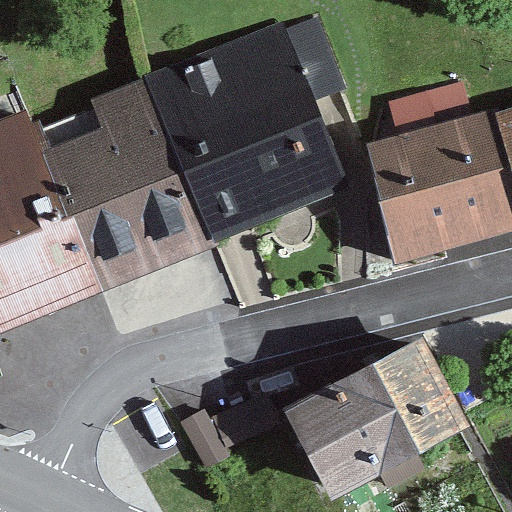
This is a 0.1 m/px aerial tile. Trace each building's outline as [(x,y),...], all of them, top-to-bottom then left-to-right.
[(137,79),(202,245),(345,190),(280,24),(137,79)] [(90,290),(202,245),(137,79),(83,100),(88,111),(26,136),(90,290)] [(511,232),(511,104),(478,116),(510,227),(511,232)] [(383,265),(510,227),(478,116),(475,110),(348,148),(383,265)] [(0,120),(0,327),(90,290),(26,136),(17,114),(0,120)] [(313,502),(454,428),(406,336),(265,410),(313,502)] [(257,387),(203,412),(213,433),(267,407),(257,387)]
